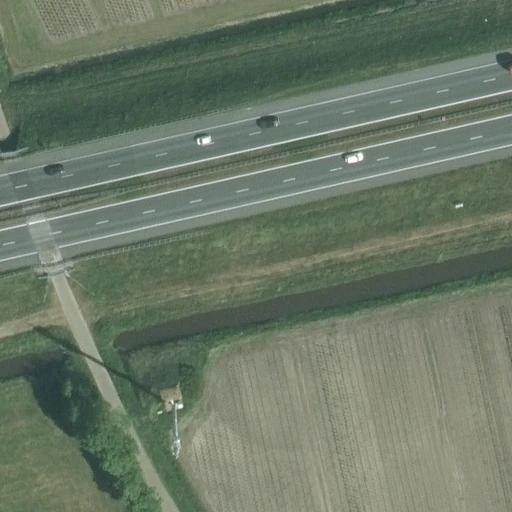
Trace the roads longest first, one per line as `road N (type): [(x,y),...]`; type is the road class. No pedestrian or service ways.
road 1 (motorway): [(0,244),(511,129)]
road 2 (motorway): [(511,75),(0,190)]
road 3 (unclassified): [(172,511),(54,272),(0,122)]
